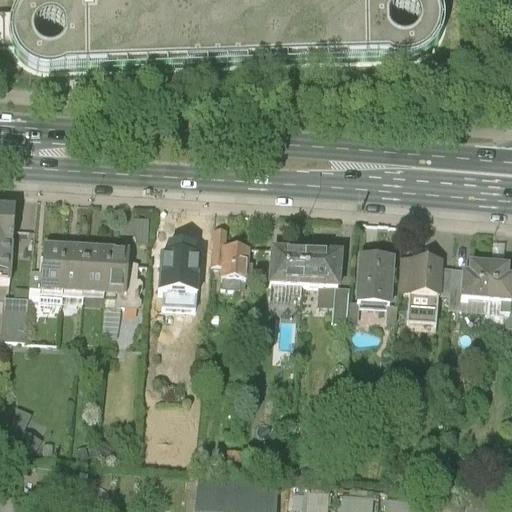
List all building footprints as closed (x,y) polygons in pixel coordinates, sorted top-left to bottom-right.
[(37,68),(49,70),(64,67),(75,66),(105,66),(105,64),(346,60),(346,62),(375,61),(389,62),(404,65),(419,61),(430,52),(438,40),(440,25),(437,12),(429,0),(28,0),(25,2),(17,10),(14,15),(0,15),(0,49),(14,49),(17,54),(26,63),(37,68)] [(0,286),(8,287),(14,213),(0,211),(0,286)] [(214,223),(201,222),(198,259),(211,260),(213,238),(214,223)] [(148,225),(132,224),(131,247),(147,247),(148,225)] [(224,275),(225,254),(226,238),(213,238),(211,260),(210,274),(224,275)] [(65,250),(43,249),(41,275),(40,291),(39,305),(60,307),(61,296),(65,250)] [(87,252),(65,250),(61,296),(83,298),(87,252)] [(104,299),(109,254),(87,252),(83,298),(104,299)] [(128,255),(109,254),(104,299),(115,300),(114,312),(136,314),(140,310),(142,288),(136,283),(138,270),(128,266),(128,255)] [(249,255),(225,254),(224,275),(223,284),(247,286),(249,255)] [(304,262),(272,259),(270,292),(302,294),(304,262)] [(201,264),(159,261),(156,300),(157,300),(182,302),(183,294),(198,295),(201,264)] [(339,264),(304,262),(302,294),(337,297),(339,264)] [(393,266),(358,264),(355,313),(390,315),(393,266)] [(443,268),(399,265),(397,301),(409,302),(437,304),(440,304),(440,301),(442,275),(443,268)] [(486,310),(489,272),(469,270),(468,280),(463,280),(461,308),(460,318),(485,320),(486,310)] [(509,273),(489,272),(486,310),(500,312),(511,312),(511,283),(509,284),(509,273)] [(41,275),(31,274),(29,290),(40,291),(41,275)] [(452,275),(442,275),(440,301),(450,301),(452,275)] [(452,275),(450,301),(449,317),(460,318),(461,308),(463,280),(463,276),(452,275)] [(182,302),(157,300),(155,322),(168,323),(169,312),(192,314),(193,305),(197,305),(198,295),(183,294),(182,302)] [(349,298),(337,297),(334,331),(346,332),(349,298)] [(27,303),(2,302),(0,340),(0,344),(24,346),(27,303)] [(437,304),(409,302),(407,330),(435,332),(437,304)] [(486,310),(485,320),(484,323),(503,325),(504,320),(500,320),(500,312),(486,310)] [(511,312),(500,312),(500,320),(504,320),(503,325),(503,334),(511,334),(511,312)] [(184,324),(168,323),(164,359),(180,360),(184,324)] [(31,418),(16,411),(7,430),(19,436),(20,434),(23,435),(31,418)] [(187,424),(142,420),(138,459),(184,462),(184,461),(187,424)] [(23,435),(20,434),(19,436),(14,446),(33,455),(39,443),(23,435)] [(121,455),(98,444),(90,459),(92,461),(89,469),(113,472),(121,455)] [(52,448),(43,448),(43,461),(52,461),(52,448)] [(85,450),(75,453),(78,465),(89,461),(85,450)] [(193,461),(184,461),(184,462),(138,459),(137,472),(192,476),(193,461)] [(197,484),(193,511),(276,511),(277,501),(266,500),(267,491),(197,484)] [(304,511),(331,511),(333,499),(307,495),(304,511)] [(376,511),(377,504),(344,499),(342,511),(376,511)] [(388,499),(387,511),(418,511),(419,500),(388,499)]
